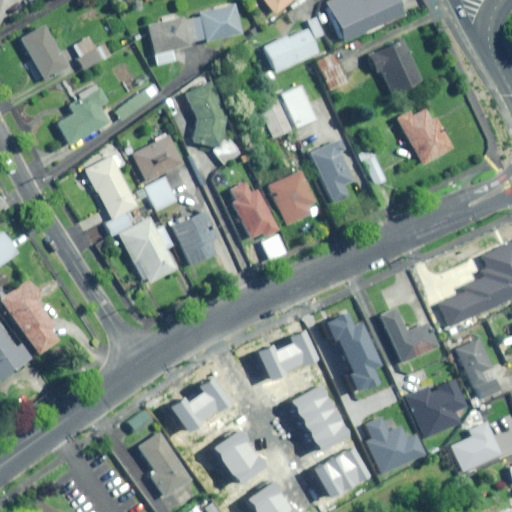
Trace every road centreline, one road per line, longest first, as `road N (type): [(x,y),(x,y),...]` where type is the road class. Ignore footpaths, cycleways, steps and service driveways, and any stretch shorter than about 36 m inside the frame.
road 1 (residential): [(141,369),(249,306),(511,184)]
road 2 (residential): [(141,369),(39,207),(0,128)]
road 3 (residential): [(0,468),(141,369)]
